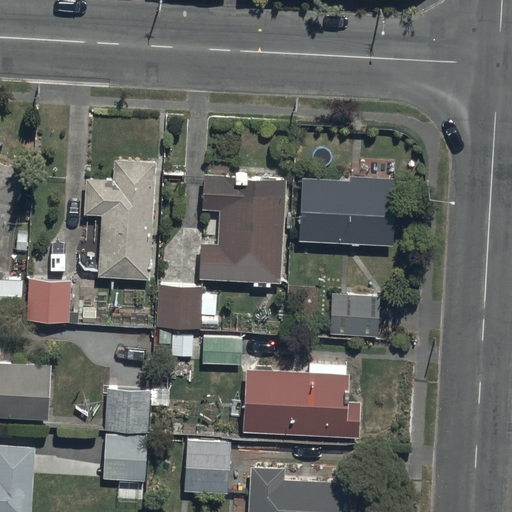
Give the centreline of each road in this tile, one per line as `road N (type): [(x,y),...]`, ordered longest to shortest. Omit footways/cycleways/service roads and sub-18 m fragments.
road 1 (tertiary): [(496,63),(0,37)]
road 2 (tertiary): [(496,63),(473,511)]
